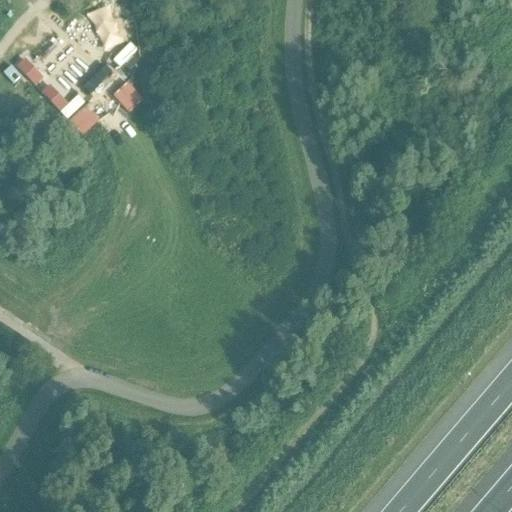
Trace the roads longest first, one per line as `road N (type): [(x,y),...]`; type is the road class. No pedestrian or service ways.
road 1 (unknown): [(232,511),(344,383),(370,337),(308,82),(308,0)]
road 2 (motorway): [(511,378),(397,511)]
